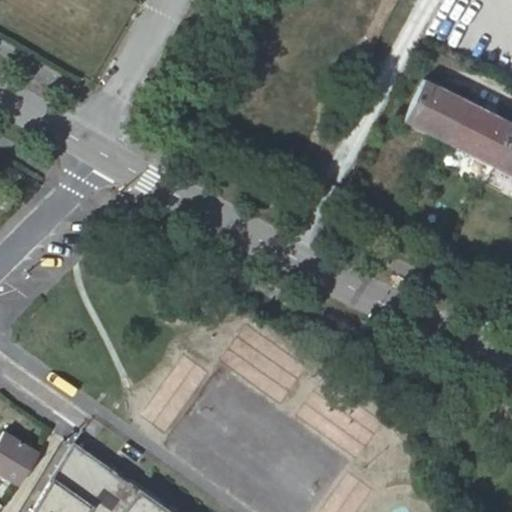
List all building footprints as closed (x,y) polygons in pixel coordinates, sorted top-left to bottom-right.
[(469,102),(422,78),(401,119),(448,143),(469,102)] [(511,127),(511,123),(469,102),(448,143),(493,166),(511,127)] [(511,127),(493,166),(511,175),(511,127)] [(0,474),(17,484),(36,451),(2,430),(0,433),(0,474)] [(167,511),(70,443),(28,511),(167,511)]
